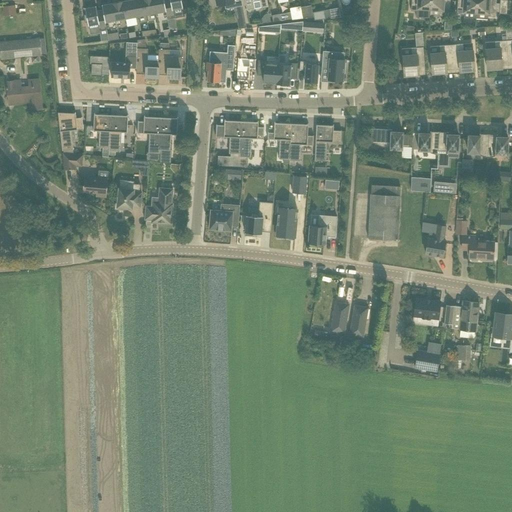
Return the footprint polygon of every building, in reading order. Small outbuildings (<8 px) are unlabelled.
[(136,17),(132,0),(130,0),(123,1),(122,1),(126,19),(136,17)] [(146,15),(143,0),(132,0),(136,17),(146,15)] [(156,13),(153,0),(143,0),(146,15),(156,13)] [(166,11),(164,0),(153,0),(156,13),(166,11)] [(164,0),(166,11),(166,12),(167,20),(168,20),(168,18),(173,17),(174,19),(185,17),(182,4),(184,4),(184,0),(164,0)] [(242,6),(241,0),(215,0),(217,6),(225,5),(226,9),(242,6)] [(268,6),(266,0),(245,0),(247,10),(255,9),(253,2),(260,1),(261,8),(268,6)] [(411,0),(411,11),(417,11),(416,13),(423,14),(424,9),(430,9),(430,0),(411,0)] [(430,0),(430,9),(442,10),(442,13),(449,13),(450,0),(430,0)] [(464,12),(476,13),(477,0),(464,0),(464,1),(458,0),(457,14),(464,14),(464,12)] [(477,0),(476,13),(488,14),(488,16),(495,17),(495,13),(496,4),(496,3),(489,3),(489,0),(477,0)] [(506,14),(508,0),(502,0),(500,0),(499,13),(506,14)] [(126,19),(122,1),(112,3),(116,20),(126,19)] [(116,20),(112,3),(103,5),(102,5),(103,11),(105,22),(106,22),(116,20)] [(262,25),(299,20),(299,18),(312,17),(310,4),(288,7),(289,11),(261,15),(262,25)] [(2,6),(3,15),(15,14),(14,5),(2,6)] [(106,23),(106,22),(105,22),(103,11),(97,12),(96,6),(95,6),(96,7),(86,8),(85,8),(86,15),(85,15),(84,15),(85,23),(86,23),(86,22),(88,22),(89,26),(89,25),(99,24),(100,30),(107,29),(106,23)] [(329,9),(331,18),(341,17),(339,8),(329,9)] [(321,11),(313,12),(313,17),(314,20),(322,19),(321,11)] [(245,17),(237,18),(239,29),(244,28),(247,28),(245,17)] [(325,23),(303,21),(303,31),(324,33),(325,23)] [(243,37),(244,28),(239,29),(236,29),(236,36),(243,37)] [(41,39),(10,42),(0,42),(0,46),(1,59),(42,55),(41,39)] [(159,60),(158,60),(147,60),(148,49),(145,49),(146,39),(137,40),(137,49),(138,49),(136,73),(146,73),(146,78),(158,78),(159,74),(158,74),(159,60)] [(508,66),(506,40),(494,41),(495,49),(486,50),(487,69),(502,68),(502,66),(508,66)] [(159,49),(158,60),(159,60),(158,74),(159,74),(168,74),(167,79),(180,79),(181,57),(170,57),(170,50),(169,50),(169,43),(160,43),(160,49),(159,49)] [(453,70),(459,69),(460,71),(475,70),(473,51),(464,51),(463,44),(451,45),(453,70)] [(233,71),(235,46),(228,45),(227,61),(219,60),(219,52),(210,52),(209,62),(207,62),(206,71),(209,71),(208,82),(219,82),(220,80),(226,81),(227,70),(233,71)] [(447,70),(453,70),(451,45),(439,45),(440,53),(430,54),(432,74),(447,72),(447,70)] [(419,73),(426,72),(424,47),(411,48),(412,56),(403,56),(404,76),(419,75),(419,73)] [(344,63),(344,60),(331,59),(331,52),(323,52),(322,67),(329,67),(328,80),(343,81),(343,74),(345,74),(346,63),(344,63)] [(102,73),(109,73),(110,57),(98,57),(91,56),(90,63),(92,63),(91,76),(102,77),(102,73)] [(136,69),(137,57),(126,56),(125,63),(112,62),(111,77),(130,78),(130,68),(136,69)] [(256,59),(238,58),(237,78),(249,79),(250,69),(255,69),(256,59)] [(276,84),(278,65),(267,64),(267,62),(259,61),(259,60),(258,60),(257,75),(258,75),(264,75),(264,84),(272,85),(272,83),(276,83),(276,84)] [(305,82),(317,83),(319,63),(300,61),(300,69),(306,70),(305,82)] [(289,66),(278,65),(276,84),(277,84),(277,83),(280,84),(280,85),(288,86),(289,86),(290,78),(296,78),(296,79),(297,79),(298,63),(297,63),(297,64),(289,63),(289,66)] [(30,111),(42,109),(39,79),(29,80),(29,87),(21,88),(20,80),(6,82),(7,87),(6,87),(6,89),(7,89),(8,99),(22,98),(22,100),(29,99),(30,111)] [(74,150),(71,131),(77,130),(83,130),(82,117),(76,118),(76,113),(75,113),(75,114),(58,113),(62,151),(74,150)] [(110,148),(111,115),(95,115),(95,114),(94,113),(93,131),(94,131),(99,131),(99,147),(103,148),(103,152),(109,152),(109,151),(110,151),(110,148)] [(120,151),(121,132),(126,133),(127,133),(128,115),(127,115),(127,116),(111,115),(110,148),(110,151),(109,155),(115,155),(116,151),(120,151)] [(159,150),(161,118),(145,117),(145,116),(144,116),(144,122),(139,121),(138,121),(138,122),(137,133),(144,134),(144,133),(149,134),(148,153),(159,153),(160,153),(160,150),(159,150)] [(183,135),(184,123),(183,123),(178,123),(178,118),(177,117),(177,119),(161,118),(159,150),(160,150),(170,151),(171,135),(176,135),(183,136),(183,135)] [(240,154),(241,122),(225,121),(225,120),(224,120),(224,125),(217,125),(216,125),(216,137),(225,138),(225,137),(230,138),(229,154),(239,154),(240,154)] [(251,158),(252,139),(257,139),(264,139),(264,127),(263,127),(258,127),(258,121),(258,122),(241,122),(240,154),(239,154),(239,157),(247,157),(250,158),(251,158)] [(290,159),(291,124),(275,123),(275,122),(274,122),(274,133),(269,132),(268,132),(268,133),(268,140),(274,140),(280,140),(279,159),(289,159),(290,159)] [(300,161),(301,145),(307,145),(313,146),(314,136),(313,136),(308,136),(308,124),(307,125),(291,124),(290,159),(289,159),(289,161),(290,161),(290,165),(296,165),(296,161),(300,161)] [(326,161),(327,142),(332,142),(332,143),(341,143),(342,131),(341,131),(334,130),(334,125),(333,125),(333,126),(316,125),(315,161),(326,161)] [(413,135),(403,134),(403,132),(392,132),(392,130),(372,129),(371,142),(382,147),(391,150),(391,149),(402,149),(402,147),(412,147),(413,135)] [(438,155),(439,132),(430,132),(430,134),(419,133),(418,150),(429,151),(429,152),(438,155)] [(438,155),(438,166),(449,167),(449,156),(458,157),(458,152),(459,135),(448,135),(448,133),(439,132),(438,155)] [(487,158),(488,134),(479,134),(479,136),(469,135),(468,152),(478,153),(478,154),(487,157),(487,158)] [(498,135),(488,134),(487,158),(488,158),(488,157),(496,155),(496,154),(507,154),(508,137),(497,137),(498,135)] [(62,153),(64,169),(76,168),(75,166),(82,166),(83,155),(62,153)] [(239,167),(247,167),(247,157),(239,157),(239,167)] [(472,160),(462,159),(462,169),(472,169),(472,160)] [(174,174),(179,174),(180,165),(171,165),(170,169),(174,174)] [(240,179),(240,169),(226,169),(225,178),(240,179)] [(511,173),(504,172),(503,181),(510,182),(511,173)] [(108,178),(98,177),(94,177),(84,176),(83,192),(96,193),(96,196),(106,197),(108,178)] [(305,194),(307,177),(294,176),(293,193),(305,194)] [(339,181),(326,180),(325,188),(338,190),(339,181)] [(435,182),(434,192),(442,192),(443,183),(435,182)] [(140,185),(131,184),(130,184),(129,184),(128,185),(127,186),(127,187),(127,189),(119,189),(118,200),(116,200),(116,209),(124,209),(124,208),(132,208),(132,207),(140,207),(142,192),(140,192),(140,185)] [(160,188),(159,203),(154,202),(153,207),(146,206),(144,219),(152,220),(152,222),(171,224),(173,204),(172,204),(173,189),(160,188)] [(401,195),(371,193),(368,239),(398,240),(398,230),(401,195)] [(244,215),(244,224),(246,224),(245,233),(246,233),(246,235),(254,236),(254,234),(262,235),(262,232),(271,232),(273,203),(260,202),(258,217),(244,215)] [(221,211),(211,210),(210,229),(231,231),(232,226),(238,227),(238,228),(240,205),(239,205),(239,206),(222,204),(221,211)] [(277,238),(296,239),(298,211),(279,210),(277,238)] [(335,237),(337,217),(319,215),(318,227),(310,226),(309,243),(310,243),(310,245),(318,246),(318,244),(321,244),(321,243),(325,243),(326,236),(335,237)] [(467,221),(457,220),(456,234),(467,234),(467,221)] [(429,233),(426,254),(427,254),(426,255),(428,256),(431,257),(433,256),(433,255),(443,257),(446,241),(444,241),(446,227),(437,225),(436,234),(429,233)] [(463,235),(462,250),(470,250),(469,258),(480,259),(480,258),(493,259),(494,242),(475,240),(475,236),(463,235)] [(413,323),(430,325),(438,325),(440,302),(416,299),(415,307),(413,307),(412,315),(414,315),(413,323)] [(461,322),(460,329),(476,331),(479,303),(463,301),(463,307),(446,305),(444,324),(452,325),(453,321),(461,322)] [(344,334),(349,305),(336,303),(331,331),(344,334)] [(363,337),(368,308),(355,306),(350,335),(363,337)] [(511,314),(496,312),(494,328),(493,337),(503,338),(502,346),(510,347),(509,353),(510,353),(511,352),(511,314)] [(315,330),(314,337),(323,339),(325,331),(315,330)] [(345,344),(346,336),(339,335),(337,343),(345,344)] [(469,360),(470,346),(458,345),(458,359),(469,360)] [(414,369),(437,373),(440,354),(418,350),(414,369)]
